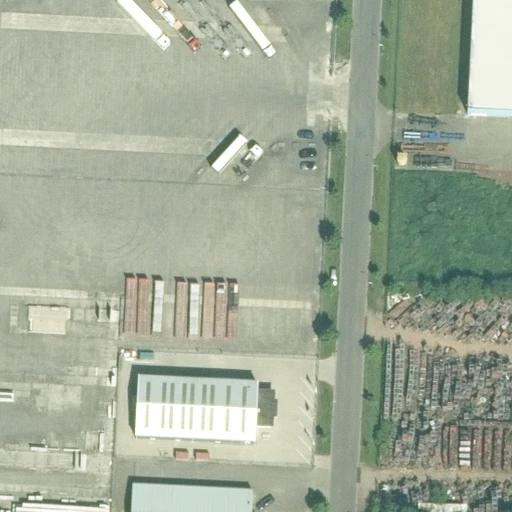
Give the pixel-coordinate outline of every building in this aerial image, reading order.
[(511,0),(472,0),(467,117),(511,119),(511,0)] [(427,171),(454,172),(454,158),(428,157),(427,171)] [(48,326),(46,275),(30,276),(33,327),(48,326)] [(57,360),(112,361),(112,343),(57,342),(57,360)] [(138,382),(135,441),(254,447),(255,429),(271,430),(273,396),(257,396),(257,388),(138,382)] [(24,511),(25,478),(7,478),(6,511),(24,511)] [(132,489),(131,511),(251,511),(253,495),(132,489)]
